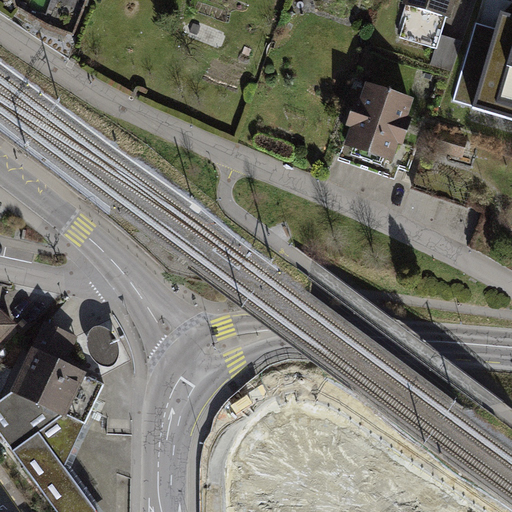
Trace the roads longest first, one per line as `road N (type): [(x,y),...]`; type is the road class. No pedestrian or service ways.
road 1 (residential): [(511,286),(390,221),(115,108),(0,33)]
road 2 (secondary): [(511,349),(260,336),(197,363)]
road 3 (tertiary): [(131,283),(0,167)]
road 4 (secondary): [(197,363),(169,417),(164,511)]
road 5 (residential): [(131,283),(0,267)]
